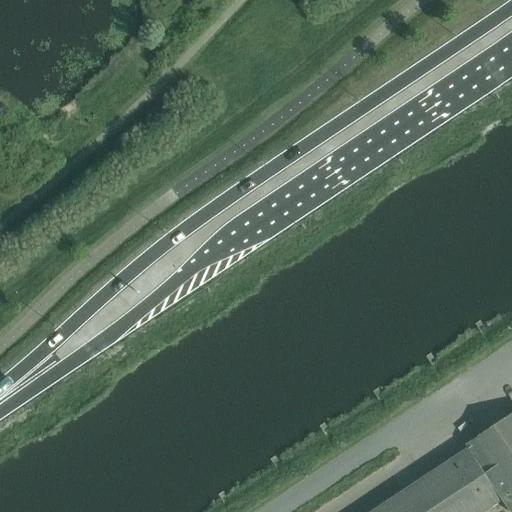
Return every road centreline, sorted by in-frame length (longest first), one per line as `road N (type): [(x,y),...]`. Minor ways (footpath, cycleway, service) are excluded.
road 1 (secondary): [(511,11),(236,199),(0,393)]
road 2 (secondary): [(0,418),(100,352),(189,276),(511,61)]
road 3 (unclassified): [(264,511),(511,350)]
